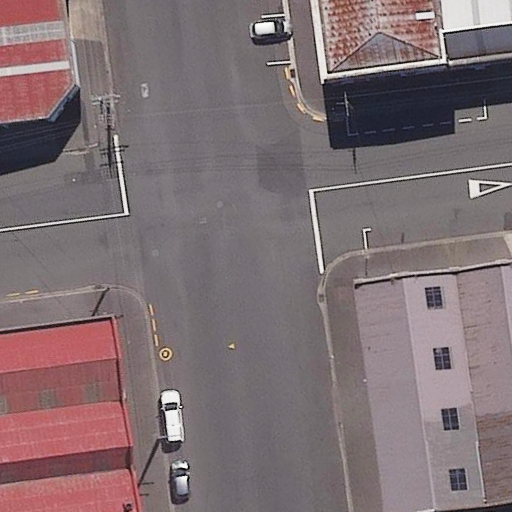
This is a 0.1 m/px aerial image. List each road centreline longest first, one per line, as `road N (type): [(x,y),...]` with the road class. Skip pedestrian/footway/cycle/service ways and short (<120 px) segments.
road 1 (unclassified): [(259,511),(218,191)]
road 2 (unclassified): [(511,154),(218,191)]
road 3 (unclassified): [(218,191),(0,221)]
road 4 (unclassified): [(218,191),(193,0)]
